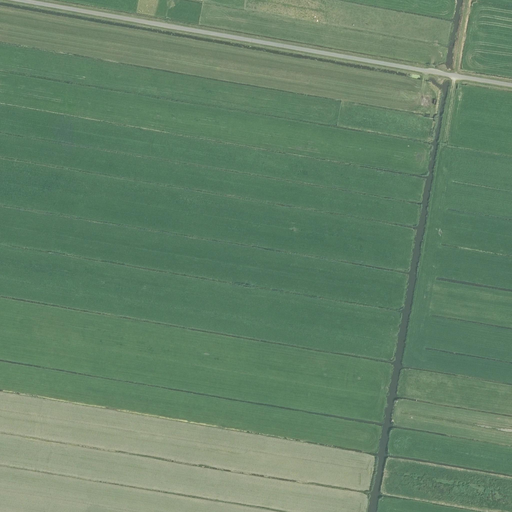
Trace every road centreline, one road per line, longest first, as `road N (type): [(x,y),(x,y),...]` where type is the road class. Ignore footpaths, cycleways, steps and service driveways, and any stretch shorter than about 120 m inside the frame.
road 1 (unclassified): [(511,85),(11,0)]
road 2 (track): [(468,0),(415,351),(468,364)]
